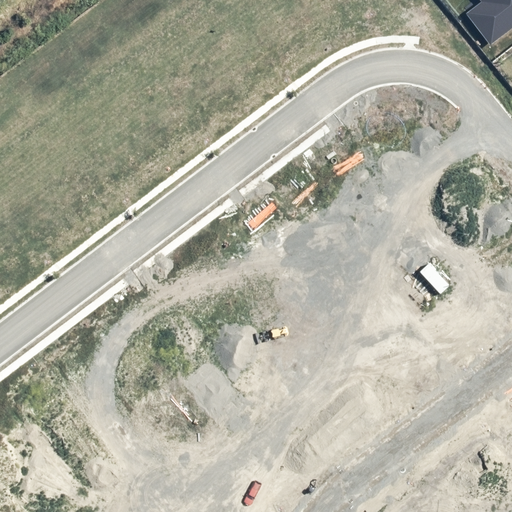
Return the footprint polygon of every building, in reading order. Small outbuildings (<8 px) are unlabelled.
[(511,0),(479,0),(482,3),(466,15),(490,46),(511,29),(511,0)] [(376,213),(298,117),(259,150),(337,245),(376,213)] [(321,258),(246,163),(208,194),(283,289),(321,258)] [(315,316),(327,332),(331,329),(341,341),(364,324),(343,295),(315,316)] [(463,350),(445,325),(425,339),(442,364),(463,350)] [(303,356),(300,357),(279,326),(247,348),(280,395),(311,373),(314,371),(303,356)] [(508,370),(499,358),(475,376),(485,388),(508,370)] [(362,417),(346,396),(330,408),(345,429),(362,417)] [(484,439),(457,400),(432,417),(459,456),(484,439)] [(511,479),(511,447),(496,461),(511,479)]
